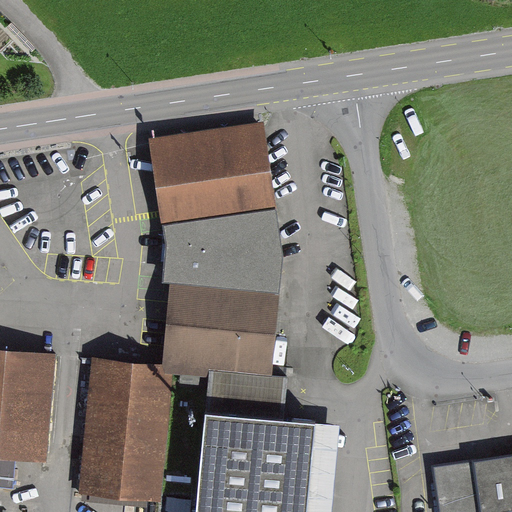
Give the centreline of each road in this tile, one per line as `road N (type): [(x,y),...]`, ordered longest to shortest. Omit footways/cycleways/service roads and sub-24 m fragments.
road 1 (residential): [(353,76),(393,324),(421,362),(464,378),(511,374)]
road 2 (secondary): [(353,76),(0,129)]
road 3 (secondary): [(511,51),(353,76)]
